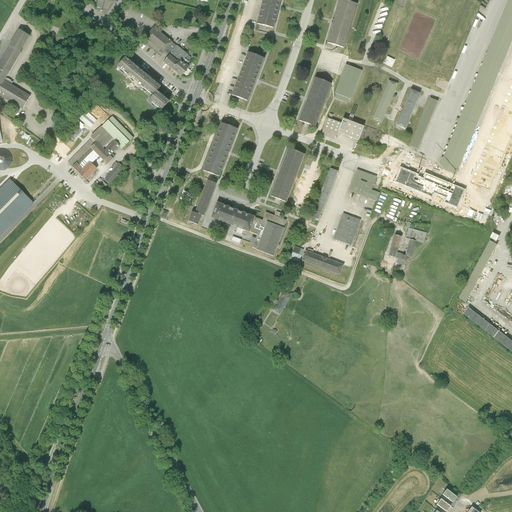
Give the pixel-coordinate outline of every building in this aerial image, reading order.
[(262,0),(257,24),(273,28),(279,0),(262,0)] [(342,0),(340,0),(327,43),(343,48),(356,4),(342,0)] [(511,0),(508,0),(439,168),(455,175),(511,36),(511,0)] [(173,43),(155,28),(146,38),(164,53),(165,52),(173,43)] [(9,47),(10,47),(0,63),(0,95),(22,109),(30,96),(4,81),(21,53),(20,53),(30,36),(19,30),(9,47)] [(169,56),(170,55),(177,46),(173,43),(165,52),(169,56)] [(178,46),(177,46),(170,55),(179,62),(181,60),(183,61),(188,55),(188,54),(178,46)] [(248,53),(232,95),(247,101),(264,59),(248,53)] [(164,63),(173,70),(179,62),(170,55),(169,56),(164,63)] [(192,59),(188,55),(183,61),(188,65),(192,59)] [(118,66),(130,76),(137,67),(125,57),(118,66)] [(181,60),(179,62),(173,70),(182,77),(190,67),(188,65),(183,61),(181,60)] [(346,65),(335,94),(336,94),(335,98),(348,103),(349,99),(350,99),(361,71),(346,65)] [(130,76),(141,86),(149,77),(137,67),(130,76)] [(161,87),(149,77),(141,86),(153,96),(157,91),(161,87)] [(315,78),(299,121),(314,127),(331,84),(315,78)] [(388,81),(372,119),(376,121),(376,122),(377,122),(377,121),(381,123),(397,84),(396,84),(396,83),(395,84),(388,81)] [(410,90),(396,125),(398,126),(397,127),(398,127),(398,126),(404,129),(419,94),(418,94),(419,93),(418,93),(410,90)] [(153,96),(149,100),(161,111),(169,101),(157,91),(153,96)] [(430,98),(410,147),(417,150),(437,101),(430,98)] [(84,109),(77,117),(90,128),(97,120),(84,109)] [(112,117),(109,121),(129,141),(133,137),(112,117)] [(327,118),(322,132),(336,137),(337,133),(358,140),(363,127),(342,119),(341,123),(327,118)] [(15,121),(2,125),(6,139),(22,134),(20,127),(17,128),(15,121)] [(122,148),(129,141),(109,121),(102,127),(114,139),(115,140),(121,146),(122,148)] [(237,129),(221,123),(203,171),(219,177),(237,129)] [(83,130),(78,126),(69,136),(74,140),(83,130)] [(91,138),(92,139),(97,143),(104,149),(114,139),(102,127),(91,138)] [(68,163),(73,168),(77,163),(91,149),(97,143),(92,139),(76,155),(68,163)] [(121,146),(115,140),(105,150),(111,156),(121,146)] [(97,143),(91,149),(94,151),(105,162),(111,156),(105,150),(104,149),(97,143)] [(0,170),(1,170),(5,170),(8,168),(11,166),(13,162),(13,159),(12,155),(10,152),(8,150),(5,149),(1,148),(0,148),(0,170)] [(90,156),(94,151),(91,149),(77,163),(79,166),(89,156),(90,156)] [(288,149),(270,196),(286,202),(304,155),(288,149)] [(94,161),(90,156),(89,156),(79,166),(83,170),(91,163),(91,164),(94,161)] [(113,159),(111,156),(105,162),(107,165),(113,159)] [(91,164),(91,163),(83,170),(79,166),(77,163),(73,168),(86,181),(97,170),(91,164)] [(123,167),(119,164),(114,170),(118,174),(120,171),(123,167)] [(330,169),(311,217),(313,218),(311,223),(314,224),(316,219),(318,220),(338,172),(330,169)] [(395,182),(431,198),(433,193),(446,198),(444,203),(456,208),(464,191),(426,175),(424,180),(423,180),(414,177),(415,175),(401,169),(395,182)] [(114,170),(105,181),(111,186),(120,175),(118,174),(114,170)] [(357,170),(349,191),(356,193),(356,194),(361,196),(362,195),(376,201),(379,193),(371,190),(376,177),(357,170)] [(12,183),(10,180),(0,190),(0,236),(33,203),(12,183)] [(216,184),(207,181),(195,213),(192,212),(188,222),(198,225),(201,215),(204,216),(216,184)] [(249,232),(254,218),(254,217),(217,203),(211,218),(238,228),(236,232),(241,234),(243,230),(249,232)] [(262,221),(254,218),(249,232),(257,235),(256,239),(252,237),(250,243),(254,244),(252,247),(257,249),(256,250),(273,256),(284,228),(283,228),(286,220),(280,218),(281,214),(275,212),(274,216),(266,213),(262,221)] [(343,214),(334,240),(350,246),(360,220),(343,214)] [(397,249),(391,247),(388,256),(397,259),(396,259),(397,260),(396,263),(405,265),(407,257),(410,258),(415,241),(423,244),(426,233),(409,228),(404,243),(408,245),(405,256),(396,253),(397,249)] [(401,237),(395,235),(391,247),(397,249),(401,237)] [(302,250),(294,247),(290,259),(298,262),(302,250)] [(343,265),(306,251),(302,260),(339,275),(343,265)] [(284,292),(272,310),(279,314),(291,296),(284,292)] [(452,502),(456,497),(446,489),(442,495),(452,502)] [(436,505),(446,511),(450,506),(440,499),(436,505)]
